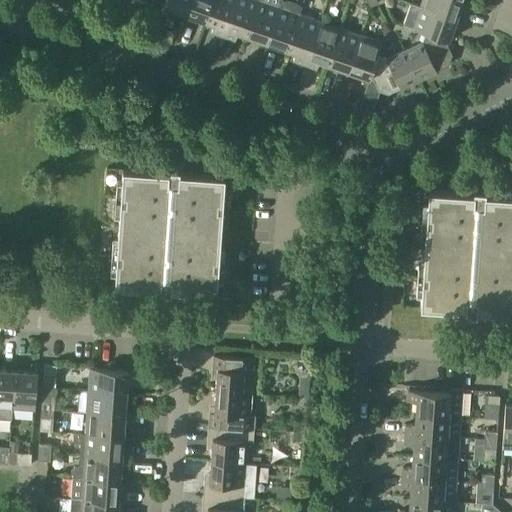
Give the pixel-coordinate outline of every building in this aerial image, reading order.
[(165,0),(164,6),(185,13),(189,0),(165,0)] [(189,0),(185,13),(205,20),(212,0),(189,0)] [(212,0),(205,20),(214,23),(212,30),(223,34),(235,0),(212,0)] [(235,0),(223,34),(235,38),(238,31),(246,34),(258,0),(235,0)] [(267,42),(279,6),(262,0),(258,0),(246,34),(267,42)] [(462,0),(422,0),(420,6),(456,18),(462,0)] [(413,27),(426,32),(449,39),(456,18),(420,6),(411,2),(404,24),(413,27)] [(300,13),(279,6),(267,42),(287,49),(300,13)] [(305,63),(320,20),(300,13),(287,49),(295,52),(293,58),(305,63)] [(320,20),(305,63),(317,67),(319,60),(328,63),(340,27),(320,20)] [(348,70),(361,34),(340,27),(328,63),(348,70)] [(449,64),(453,54),(447,43),(449,39),(426,32),(423,41),(405,49),(419,79),(437,71),(437,70),(449,64)] [(377,55),(382,42),(361,34),(348,70),(369,77),(377,55)] [(378,89),(388,93),(401,87),(401,88),(419,79),(405,49),(387,58),(377,55),(369,77),(373,79),(378,89)] [(168,171),(123,168),(115,285),(160,288),(160,292),(172,293),(172,289),(217,292),(219,262),(220,247),(222,228),(223,205),(225,175),(180,172),(180,169),(168,168),(168,171)] [(429,190),(421,306),(466,310),(466,313),(478,314),(478,310),(511,312),(511,195),(486,194),(486,190),(474,189),(474,193),(429,190)] [(216,391),(252,393),(254,358),(214,355),(213,369),(218,369),(216,391)] [(56,373),(57,365),(51,364),(45,364),(44,372),(43,386),(55,387),(56,373)] [(0,418),(12,419),(13,407),(15,369),(0,367),(0,418)] [(128,370),(91,367),(89,389),(127,392),(128,370)] [(35,409),(38,371),(15,369),(13,407),(35,409)] [(299,386),(299,396),(309,396),(309,386),(299,386)] [(450,392),(408,389),(407,399),(417,400),(416,412),(461,415),(463,392),(463,389),(450,388),(450,392)] [(127,392),(89,389),(87,411),(125,414),(127,392)] [(252,393),(216,391),(215,409),(210,408),(209,425),(255,428),(256,415),(250,415),(251,408),(252,393)] [(488,394),(488,403),(500,404),(500,395),(494,395),(488,394)] [(54,400),(42,399),(42,408),(54,409),(54,400)] [(511,403),(506,403),(502,448),(511,448),(511,403)] [(40,429),(52,430),(54,409),(42,408),(40,429)] [(86,433),(124,435),(125,414),(87,411),(86,433)] [(405,433),(460,437),(461,415),(416,412),(415,424),(406,423),(405,433)] [(307,416),(295,415),(294,431),(306,432),(307,416)] [(211,460),(247,462),(248,442),(254,443),(255,428),(209,425),(207,442),(212,442),(211,460)] [(498,431),(486,430),(485,438),(497,439),(498,431)] [(306,432),(294,431),(293,447),(305,448),(306,432)] [(75,432),(74,438),(76,441),(81,441),(80,454),(122,457),(124,435),(86,433),(75,432)] [(460,437),(405,433),(405,442),(414,443),(413,455),(458,458),(460,437)] [(484,459),(496,460),(497,439),(485,438),(484,459)] [(10,441),(10,451),(18,452),(18,441),(10,441)] [(39,451),(51,452),(51,443),(39,442),(39,451)] [(9,463),(10,451),(1,451),(0,450),(0,462),(0,463),(9,463)] [(51,452),(39,451),(38,459),(50,460),(51,452)] [(72,475),(83,475),(121,478),(122,457),(80,454),(80,464),(76,464),(71,467),(71,475),(72,475)] [(458,458),(413,455),(412,467),(403,466),(402,476),(457,480),(458,458)] [(205,494),(245,497),(255,497),(257,463),(247,462),(211,460),(210,477),(206,477),(205,494)] [(482,481),(494,482),(495,474),(483,473),(482,481)] [(72,475),(71,497),(81,497),(119,500),(121,478),(83,475),(72,475)] [(457,480),(402,476),(401,485),(411,486),(410,498),(455,501),(457,480)] [(482,490),(493,491),(494,482),(482,481),(482,490)] [(25,493),(37,494),(38,486),(26,485),(25,493)] [(292,488),(288,488),(287,498),(291,498),(299,499),(299,489),(292,488)] [(25,502),(37,503),(37,494),(25,493),(25,502)] [(205,494),(204,511),(208,511),(207,511),(243,511),(245,497),(205,494)] [(69,511),(118,511),(119,500),(81,497),(71,497),(69,511)] [(454,511),(455,501),(410,498),(409,510),(400,509),(399,511),(454,511)]
